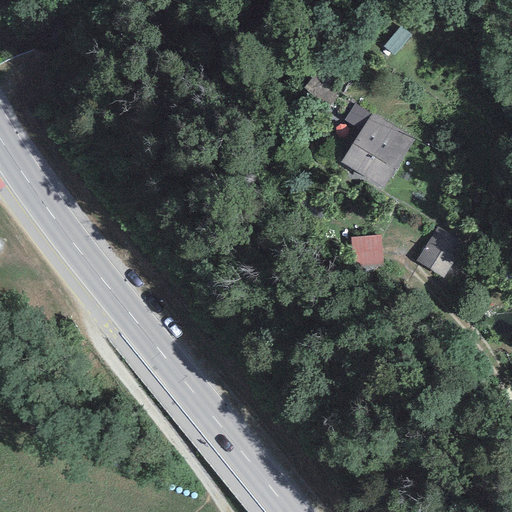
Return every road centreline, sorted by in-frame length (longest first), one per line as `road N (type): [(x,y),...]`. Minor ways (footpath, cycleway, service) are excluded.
road 1 (secondary): [(289,511),(0,141)]
road 2 (track): [(232,511),(0,193)]
